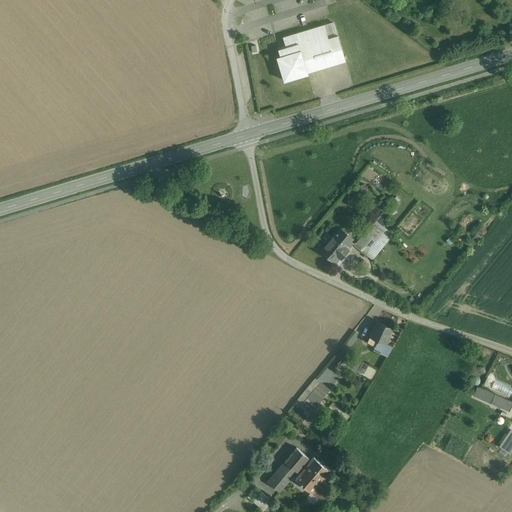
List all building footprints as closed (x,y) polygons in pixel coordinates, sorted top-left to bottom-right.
[(325,24),(283,37),(288,54),(277,57),(284,80),(308,73),(308,72),(346,60),(338,35),(329,38),(325,24)] [(364,184),(357,187),(360,194),(367,191),(364,184)] [(377,218),(355,246),(364,254),(387,225),(377,218)] [(387,225),(364,254),(370,258),(392,230),(387,225)] [(353,239),(340,228),(333,236),(346,247),(353,239)] [(346,247),(333,236),(321,250),(334,261),(339,255),(341,257),(348,249),(346,247)] [(393,328),(377,321),(370,336),(377,340),(386,343),(390,335),(389,335),(393,328)] [(377,340),(370,336),(368,342),(375,345),(377,340)] [(368,365),(361,361),(356,371),(363,375),(368,365)] [(495,381),(493,386),(509,393),(511,388),(506,386),(495,381)] [(320,382),(300,406),(309,414),(329,390),(320,382)] [(495,394),(479,387),(475,396),(491,403),(495,394)] [(511,405),(511,401),(495,394),(491,403),(510,411),(511,405)] [(511,430),(499,446),(511,454),(511,452),(511,430)] [(297,447),(285,461),(297,471),(309,457),(297,447)] [(314,456),(296,478),(311,492),(319,482),(330,470),(323,464),(324,463),(321,461),(320,462),(314,456)] [(297,471),(285,461),(276,471),(281,476),(288,482),(297,471)] [(281,476),(276,482),(283,488),(288,482),(281,476)] [(319,482),(311,492),(321,500),(328,493),(319,482)]
